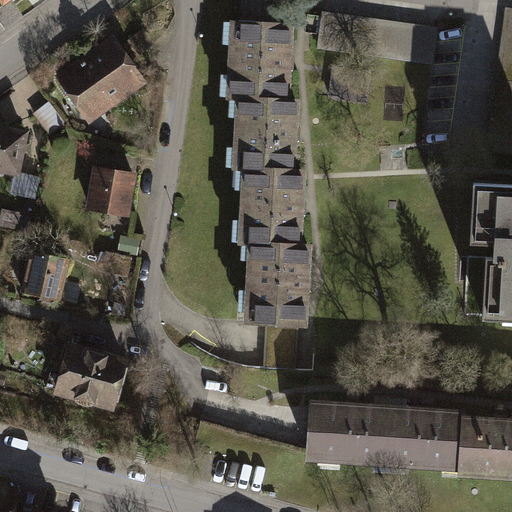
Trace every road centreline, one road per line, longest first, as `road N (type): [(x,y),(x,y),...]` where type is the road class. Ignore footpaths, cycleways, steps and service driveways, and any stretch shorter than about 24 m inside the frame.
road 1 (residential): [(151,340),(148,285),(190,0)]
road 2 (residential): [(0,448),(232,511)]
road 3 (unknown): [(484,1),(471,135)]
